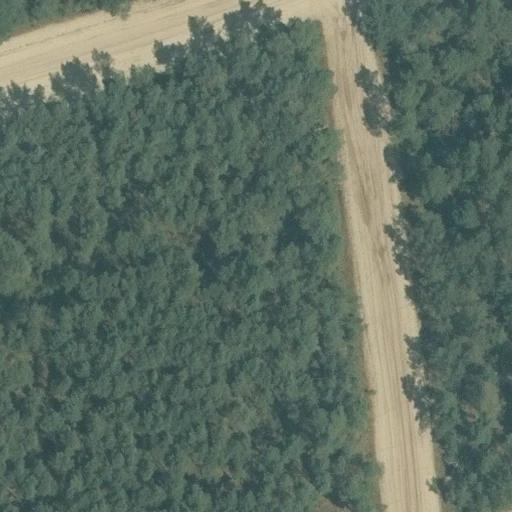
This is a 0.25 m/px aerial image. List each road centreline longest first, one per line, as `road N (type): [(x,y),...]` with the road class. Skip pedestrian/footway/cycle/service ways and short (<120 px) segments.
road 1 (track): [(349,0),(410,511)]
road 2 (track): [(0,83),(258,0)]
